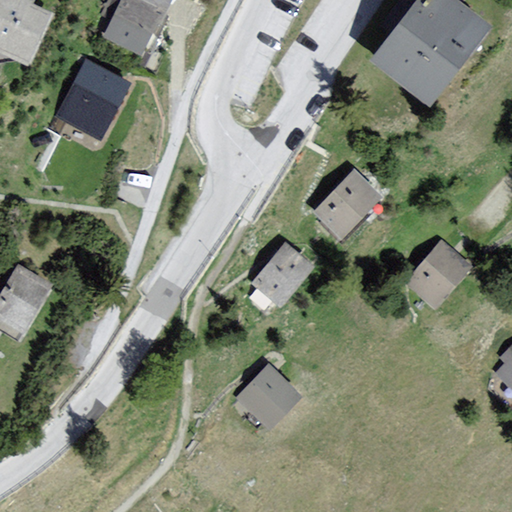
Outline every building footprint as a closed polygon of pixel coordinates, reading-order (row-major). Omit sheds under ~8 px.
[(3,0),(0,7),(0,59),(3,51),(36,66),(61,9),(39,0),(3,0)] [(183,0),(129,0),(111,40),(157,60),(183,0)] [(498,31),(455,0),(416,0),(371,62),(438,112),(498,31)] [(139,86),(90,62),(62,119),(111,142),(139,86)] [(385,198),(354,168),(315,210),(346,239),(385,198)] [(476,266),(444,240),(409,282),(441,309),(476,266)] [(323,265),(292,242),(261,283),(293,306),(323,265)] [(60,284),(22,266),(0,310),(0,318),(35,335),(60,284)] [(511,350),(494,371),(511,386),(511,350)] [(318,400),(276,364),(245,401),(287,436),(318,400)]
